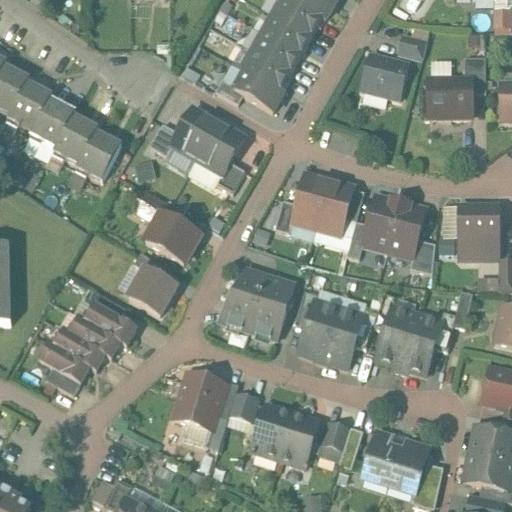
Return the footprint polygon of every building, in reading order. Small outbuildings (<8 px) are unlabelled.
[(324,0),(288,0),(287,3),(287,4),(322,23),(321,24),(325,26),(336,6),(324,0)] [(322,23),(287,4),(287,3),(284,1),(273,20),(311,42),(321,24),(322,23)] [(511,9),(494,9),(494,31),(511,31),(511,9)] [(311,42),(273,20),(263,38),(301,60),(311,42)] [(410,43),(427,47),(430,35),(413,31),(410,43)] [(301,60),(263,38),(252,56),(290,78),(301,60)] [(410,43),(404,41),(399,60),(422,66),(427,47),(410,43)] [(290,78),(252,56),(241,75),(245,77),(280,97),(280,96),(290,78)] [(409,71),(370,61),(361,96),(400,105),(409,71)] [(485,63),(465,63),(465,85),(471,85),(471,99),(485,99),(485,63)] [(5,70),(4,70),(0,77),(0,115),(9,120),(27,87),(28,87),(29,84),(5,70)] [(280,97),(245,77),(236,93),(234,96),(243,101),(273,118),(284,98),(280,96),(280,97)] [(236,93),(222,85),(215,97),(238,110),(243,101),(234,96),(236,93)] [(465,85),(429,86),(429,123),(471,123),(471,99),(471,85),(465,85)] [(9,120),(7,124),(32,137),(50,103),(51,104),(52,100),(28,87),(27,87),(9,120)] [(511,88),(500,89),(501,126),(511,125),(511,88)] [(32,137),(30,140),(55,153),(73,120),(74,120),(75,117),(51,104),(50,103),(32,137)] [(178,138),(171,151),(172,151),(196,165),(217,128),(192,114),(178,138)] [(73,120),(55,153),(53,157),(78,170),(96,136),(96,137),(98,133),(74,120),(73,120)] [(217,128),(196,165),(222,180),(223,180),(230,168),(244,143),(217,128)] [(163,129),(150,152),(166,161),(172,151),(171,151),(178,138),(163,129)] [(78,170),(76,173),(102,187),(121,150),(96,137),(96,136),(78,170)] [(151,164),(134,167),(137,183),(154,180),(151,164)] [(246,177),(230,168),(223,180),(222,180),(216,190),(233,199),(246,177)] [(329,187),(305,181),(297,210),(292,227),(293,227),(316,234),(329,187)] [(353,194),(329,187),(316,234),(340,240),(345,224),(353,195),(353,194)] [(364,198),(353,195),(345,224),(356,227),(364,198)] [(168,210),(144,196),(132,217),(155,230),(161,220),(162,221),(168,210)] [(401,207),(376,200),(362,250),(387,257),(401,207)] [(297,210),(283,206),(275,235),(290,239),(293,227),(292,227),(297,210)] [(426,214),(401,207),(387,257),(413,264),(418,246),(426,214)] [(498,211),(459,211),(459,248),(499,248),(498,211)] [(162,221),(161,220),(155,230),(145,248),(184,270),(200,242),(162,221)] [(435,249),(418,246),(413,264),(411,274),(432,279),(435,249)] [(499,248),(459,248),(459,260),(464,266),(482,265),(488,260),(499,260),(499,248)] [(9,252),(0,251),(0,329),(10,329),(9,252)] [(171,276),(140,259),(134,270),(144,276),(145,275),(165,287),(171,276)] [(511,265),(501,266),(501,298),(511,297),(511,265)] [(165,287),(145,275),(144,276),(129,303),(160,320),(176,293),(165,287)] [(266,282),(247,276),(219,327),(248,336),(266,282)] [(294,291),(266,282),(248,336),(276,345),(294,291)] [(125,314),(94,296),(87,308),(94,311),(95,310),(120,325),(125,314)] [(305,297),(294,331),(305,335),(314,306),(315,307),(317,301),(305,297)] [(472,299),(461,297),(456,321),(453,332),(465,334),(472,299)] [(397,303),(384,299),(377,320),(373,333),(384,337),(392,312),(394,312),(397,303)] [(315,307),(314,306),(305,335),(298,358),(323,366),(339,314),(315,307)] [(120,325),(95,310),(94,311),(85,326),(85,327),(121,347),(120,348),(126,351),(136,335),(120,325)] [(384,337),(376,365),(394,371),(393,375),(399,377),(417,320),(394,312),(392,312),(384,337)] [(511,313),(502,312),(495,348),(511,352),(511,313)] [(363,322),(339,314),(323,366),(348,373),(355,350),(364,322),(363,322)] [(377,320),(364,316),(363,322),(364,322),(355,350),(366,354),(373,333),(377,320)] [(456,321),(444,318),(441,327),(442,327),(434,353),(448,357),(453,332),(456,321)] [(441,327),(417,320),(399,377),(406,379),(407,375),(425,381),(434,353),(442,327),(441,327)] [(121,347),(85,327),(85,326),(79,323),(70,339),(105,360),(111,364),(120,348),(121,347)] [(105,360),(70,339),(64,335),(55,351),(54,352),(90,372),(89,373),(96,376),(105,360)] [(90,372),(54,352),(55,351),(48,348),(38,365),(53,373),(80,389),(89,373),(90,372)] [(80,389),(53,373),(46,385),(73,401),(80,389)] [(511,377),(489,373),(482,408),(509,414),(511,414),(511,377)] [(225,390),(191,380),(188,390),(185,388),(173,425),(186,429),(181,443),(207,452),(208,447),(212,437),(211,437),(216,421),(226,391),(225,390)] [(238,391),(226,387),(225,390),(226,391),(216,421),(228,425),(229,421),(236,398),(238,391)] [(259,405),(236,398),(229,421),(252,428),(259,405)] [(277,414),(266,411),(251,456),(278,465),(293,416),(278,411),(277,414)] [(309,421),(293,416),(278,465),(305,473),(319,427),(308,424),(309,421)] [(228,425),(216,421),(211,437),(212,437),(211,439),(208,447),(220,450),(228,425)] [(511,427),(506,426),(496,424),(493,435),(511,439),(511,427)] [(351,434),(328,427),(321,450),(343,457),(350,436),(351,434)] [(511,439),(493,435),(477,432),(471,459),(511,467),(511,439)] [(350,436),(343,457),(339,471),(351,475),(362,439),(350,436)] [(392,444),(376,439),(364,479),(386,486),(400,440),(394,438),(392,444)] [(407,442),(400,440),(386,486),(414,495),(416,496),(421,478),(429,455),(405,448),(407,442)] [(511,472),(511,467),(471,459),(466,487),(482,490),(507,496),(507,495),(511,472)] [(159,468),(152,484),(167,491),(174,475),(159,468)] [(428,480),(421,478),(416,496),(414,495),(410,508),(421,511),(434,511),(442,477),(430,474),(428,480)] [(91,504),(101,509),(112,488),(102,483),(91,504)] [(118,486),(105,511),(107,511),(120,511),(125,503),(126,503),(132,493),(118,486)] [(507,496),(482,490),(479,502),(511,508),(511,495),(507,495),(507,496)] [(22,504),(0,492),(0,511),(27,511),(20,508),(22,504)] [(302,499),(302,511),(320,511),(320,498),(302,499)]
